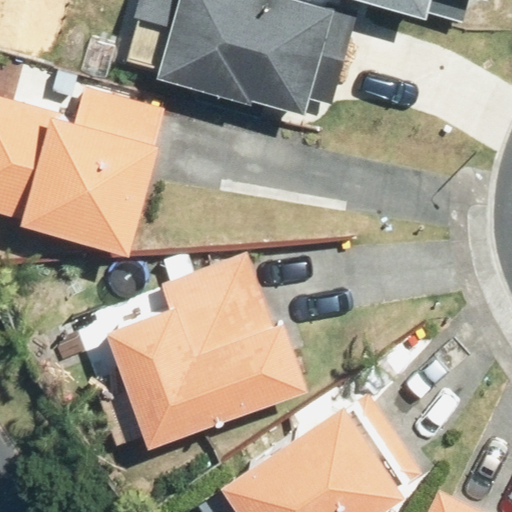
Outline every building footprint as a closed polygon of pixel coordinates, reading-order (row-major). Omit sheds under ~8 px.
[(335,0),(138,0),(138,4),(173,13),(160,61),(253,87),(254,82),(309,97),(311,89),(334,95),(354,23),(331,17),(335,0)] [(163,140),(173,106),(92,84),(83,117),(0,93),(0,208),(33,218),(33,221),(141,251),(171,142),(163,140)] [(169,281),(178,305),(118,326),(161,444),(321,385),(296,316),(282,323),(252,250),(169,281)] [(387,511),(418,492),(410,483),(429,468),(375,387),(233,481),(251,511),(387,511)] [(499,511),(446,486),(433,511),(499,511)]
